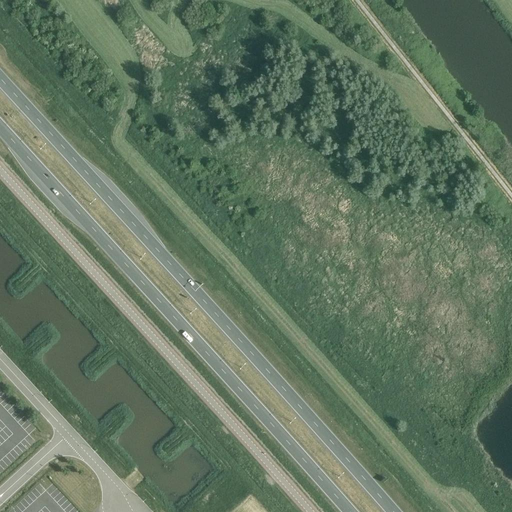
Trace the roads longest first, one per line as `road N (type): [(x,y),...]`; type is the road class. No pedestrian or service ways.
road 1 (trunk): [(391,511),(0,78)]
road 2 (trunk): [(0,128),(348,511)]
road 3 (unclassified): [(0,174),(305,511)]
